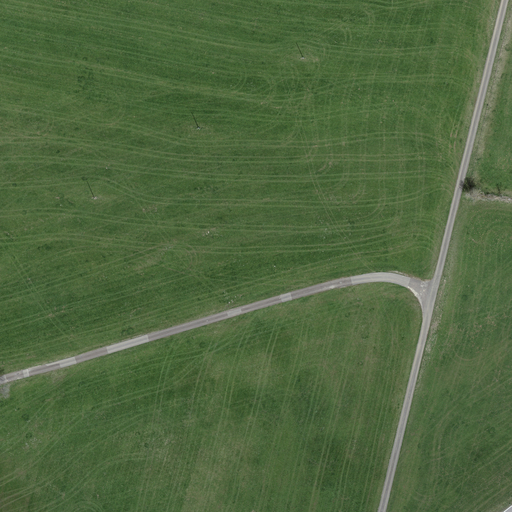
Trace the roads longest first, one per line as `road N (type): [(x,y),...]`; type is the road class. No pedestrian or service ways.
road 1 (track): [(433,292),(400,279),(356,279),(0,380)]
road 2 (track): [(433,292),(504,0)]
road 3 (track): [(381,511),(433,292)]
